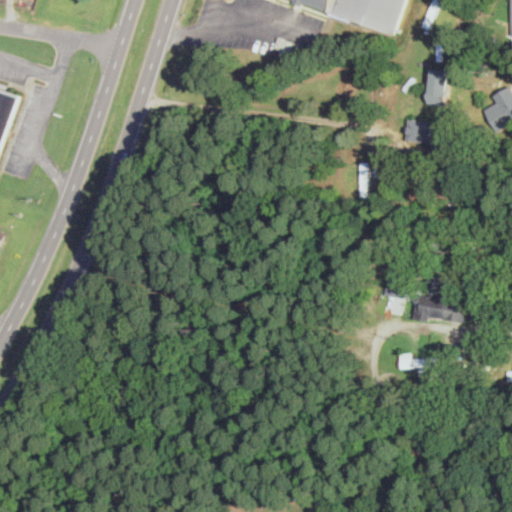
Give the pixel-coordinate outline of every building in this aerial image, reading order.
[(309,0),(407,0),(396,31),(309,0)] [(431,103),(449,104),(452,68),(434,67),(431,103)] [(500,92),(511,85),(506,76),(495,83),(500,92)] [(511,122),(511,86),(495,94),(498,103),(488,108),(499,129),(511,122)] [(0,91),(20,98),(0,155),(0,91)] [(439,141),(440,120),(410,119),(409,139),(439,141)] [(451,272),(430,269),(423,314),(467,321),(471,299),(447,296),(451,272)] [(415,357),(415,351),(404,352),(405,367),(443,365),(442,356),(415,357)]
